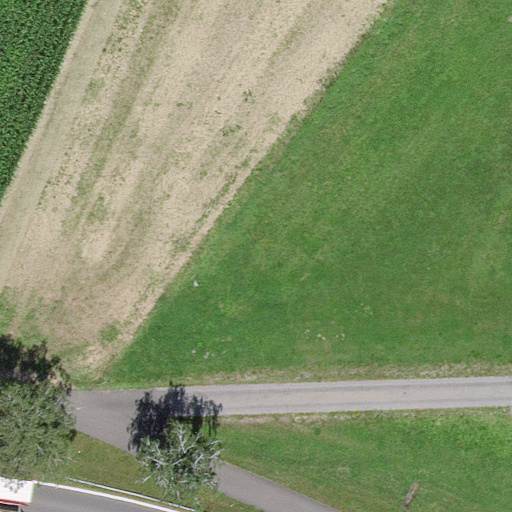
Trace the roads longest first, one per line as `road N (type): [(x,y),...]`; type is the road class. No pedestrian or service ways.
road 1 (track): [(77,417),(511,396)]
road 2 (track): [(0,402),(77,417),(279,511)]
